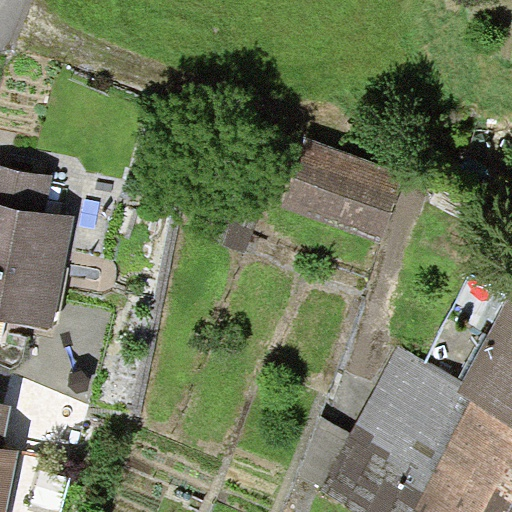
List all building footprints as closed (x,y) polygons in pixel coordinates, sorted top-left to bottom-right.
[(403,174),(305,138),(281,202),(380,238),(403,174)] [(0,201),(46,211),(53,176),(0,165),(0,201)] [(262,214),(229,200),(212,240),(245,253),(262,214)] [(0,316),(54,327),(77,217),(46,211),(0,201),(0,316)] [(511,286),(461,381),(456,389),(511,418),(511,286)] [(511,511),(511,418),(456,389),(461,381),(399,345),(319,490),(357,511),(511,511)] [(0,402),(0,445),(3,446),(11,405),(0,402)] [(0,511),(5,511),(19,449),(3,446),(0,445),(0,511)]
